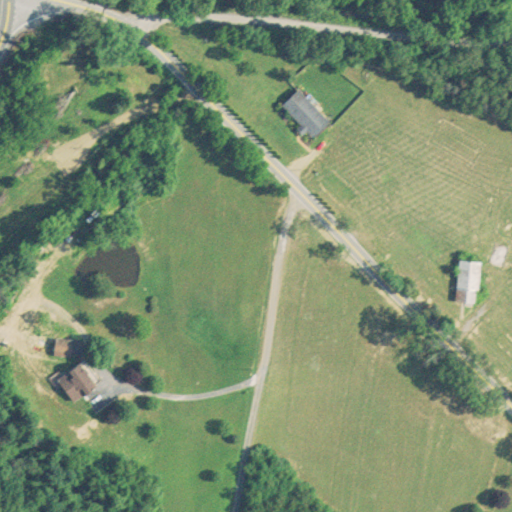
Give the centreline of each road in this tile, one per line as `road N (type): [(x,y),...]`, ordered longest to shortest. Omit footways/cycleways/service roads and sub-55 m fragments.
road 1 (secondary): [(511,406),(124,22)]
road 2 (residential): [(124,22),(161,14),(511,43)]
